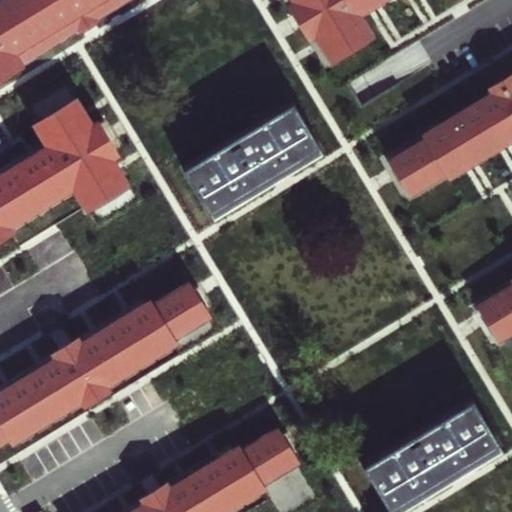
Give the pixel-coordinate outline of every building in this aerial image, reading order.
[(13,0),(0,8),(0,74),(2,74),(47,39),(112,0),(13,0)] [(292,0),(312,31),(315,29),(328,50),(371,24),(360,4),(367,0),(292,0)] [(511,77),(508,71),(492,81),(495,88),(389,152),(392,158),(395,156),(410,180),(407,182),(413,192),(511,129),(511,77)] [(0,230),(13,223),(9,216),(116,151),(112,146),(109,147),(95,123),(97,121),(91,112),(88,114),(78,97),(34,121),(46,141),(0,170),(0,230)] [(296,101),(189,166),(217,214),(325,149),(296,101)] [(511,274),(477,296),(481,302),(484,300),(499,324),(496,326),(502,335),(511,328),(511,274)] [(0,438),(12,432),(15,436),(87,390),(90,396),(107,385),(103,379),(210,314),(206,308),(203,310),(188,286),(191,284),(185,275),(82,341),(79,336),(61,347),(63,352),(0,391),(0,438)] [(478,398),(371,463),(400,510),(507,445),(478,398)] [(203,511),(298,454),(294,448),(291,450),(277,426),(280,424),(273,415),(170,481),(168,476),(150,488),(152,492),(120,511),(203,511)]
